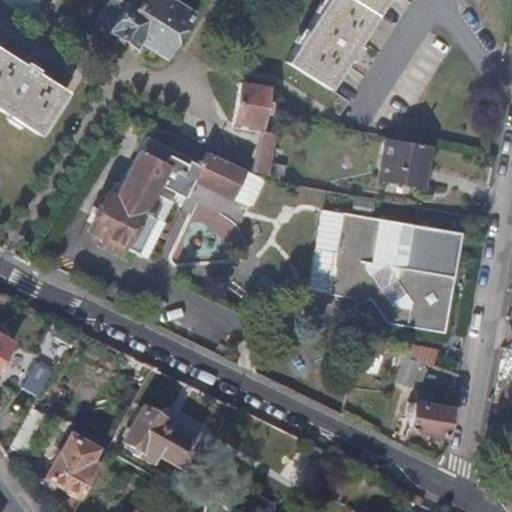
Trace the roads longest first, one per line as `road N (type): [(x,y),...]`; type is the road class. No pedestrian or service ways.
road 1 (secondary): [(455,492),(0,265)]
road 2 (residential): [(455,492),(511,162)]
